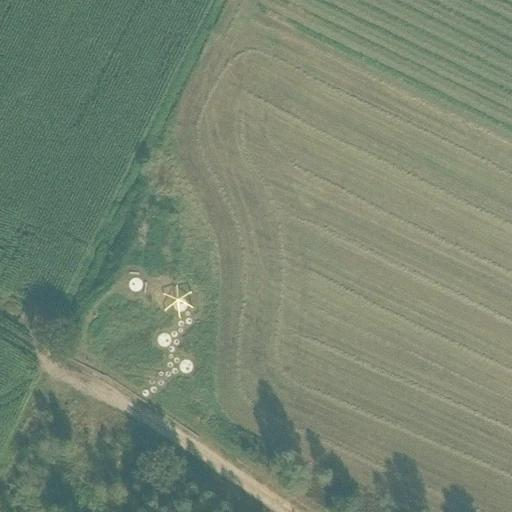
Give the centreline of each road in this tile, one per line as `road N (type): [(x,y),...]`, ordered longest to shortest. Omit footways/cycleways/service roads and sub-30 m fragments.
road 1 (track): [(208,0),(35,349)]
road 2 (track): [(294,511),(0,331)]
